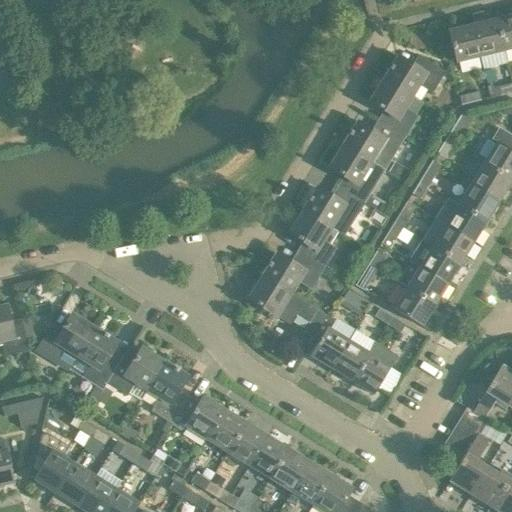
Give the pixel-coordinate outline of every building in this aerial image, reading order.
[(496,18),(504,53),(511,50),(511,16),(505,18),(504,16),(496,18)] [(472,26),(480,58),(504,53),(496,18),(487,20),(487,22),(472,26)] [(480,58),(472,26),(457,29),(457,28),(447,30),(455,65),(480,58)] [(385,80),(412,97),(419,86),(433,94),(446,74),(419,57),(413,67),(399,58),(385,80)] [(383,125),(405,139),(419,118),(414,115),(422,103),(412,97),(385,80),(370,103),(390,115),(383,125)] [(511,93),(511,90),(510,83),(497,87),(499,97),(511,93)] [(480,100),(478,91),(458,96),(461,105),(480,100)] [(358,123),(344,146),(372,163),(379,151),(392,160),(405,139),(383,125),(377,135),(358,123)] [(445,140),(453,145),(461,132),(453,127),(445,140)] [(497,143),(484,164),(511,181),(511,136),(500,129),(493,140),(497,143)] [(453,145),(445,140),(439,151),(447,155),(453,145)] [(349,181),(343,191),(365,205),(385,172),(372,163),(344,146),(330,169),(349,181)] [(471,185),(500,202),(508,189),(510,190),(511,185),(511,181),(484,164),(471,185)] [(413,173),(405,168),(399,178),(407,183),(413,173)] [(435,173),(427,169),(419,181),(427,186),(435,173)] [(427,186),(419,181),(411,194),(419,199),(427,186)] [(500,202),(471,185),(458,205),(488,224),(493,216),(492,215),(500,202)] [(317,189),(303,212),(331,229),(338,217),(352,225),(365,205),(343,191),(337,201),(317,189)] [(445,226),(474,244),(482,230),(484,231),(488,224),(458,205),(447,199),(434,219),(445,226)] [(384,204),(379,213),(388,219),(393,210),(384,204)] [(401,211),(394,223),(402,228),(410,216),(401,211)] [(308,246),(302,256),(324,270),(337,249),(330,245),(337,233),(331,229),(303,212),(289,234),(308,246)] [(394,242),(402,228),(394,223),(385,237),(394,242)] [(433,247),(463,265),(468,257),(466,256),(474,244),(445,226),(433,247)] [(420,267),(448,285),(457,272),(458,273),(463,265),(433,247),(420,267)] [(368,265),(376,269),(384,256),(377,251),(368,265)] [(277,255),(263,277),(290,294),(298,282),(311,291),(324,270),(302,256),(296,266),(277,255)] [(376,269),(368,265),(361,277),(368,282),(376,269)] [(407,288),(437,307),(442,299),(440,298),(448,285),(420,267),(407,288)] [(290,294),(263,277),(248,300),(290,326),(296,316),(309,324),(316,312),(317,311),(290,294)] [(437,307),(407,288),(393,309),(422,327),(431,313),(432,314),(437,307)] [(349,292),(345,299),(358,307),(363,299),(349,292)] [(0,308),(0,341),(1,341),(5,357),(29,351),(23,326),(11,329),(6,307),(0,308)] [(375,317),(388,325),(393,317),(379,309),(375,317)] [(317,311),(316,312),(309,324),(303,334),(313,340),(327,317),(317,311)] [(58,364),(70,372),(95,331),(72,317),(60,335),(50,329),(36,351),(58,364)] [(393,317),(388,325),(401,333),(405,325),(393,317)] [(332,370),(349,341),(327,328),(309,359),(317,364),(318,362),(332,370)] [(102,392),(120,363),(119,362),(115,369),(106,363),(117,345),(95,331),(70,372),(81,379),(102,392)] [(351,385),(370,354),(349,341),(332,370),(344,378),(343,380),(351,385)] [(374,396),(391,367),(398,356),(376,343),(370,354),(351,385),(358,389),(360,387),(374,396)] [(136,384),(148,392),(165,364),(142,350),(130,369),(120,363),(102,392),(107,385),(127,398),(136,384)] [(176,420),(185,405),(186,404),(176,398),(188,379),(165,364),(148,392),(160,399),(152,413),(166,422),(171,425),(172,426),(176,420)] [(509,405),(508,405),(511,397),(511,371),(502,366),(473,413),(484,419),(494,404),(505,411),(509,405)] [(36,424),(43,397),(2,407),(4,417),(17,414),(21,428),(36,424)] [(225,412),(204,398),(195,412),(185,405),(176,420),(172,426),(181,431),(184,430),(185,428),(207,442),(225,412)] [(467,409),(460,419),(481,432),(488,421),(484,419),(473,413),(467,409)] [(207,442),(228,455),(247,425),(225,412),(207,442)] [(460,419),(454,430),(474,442),(478,435),(479,436),(481,432),(460,419)] [(92,438),(95,432),(97,429),(82,420),(77,429),(92,438)] [(166,422),(161,430),(166,433),(171,425),(166,422)] [(228,455),(249,468),(267,437),(247,425),(228,455)] [(110,437),(97,429),(95,432),(92,438),(104,446),(110,437)] [(454,430),(448,440),(467,452),(474,442),(454,430)] [(474,442),(467,452),(461,463),(449,481),(471,495),(490,464),(479,457),(489,442),(479,436),(478,435),(474,442)] [(34,482),(56,496),(74,466),(62,458),(66,452),(65,446),(46,436),(41,437),(36,457),(45,463),(34,482)] [(249,468),(270,481),(289,451),(267,437),(249,468)] [(0,487),(13,485),(5,451),(2,438),(0,438),(0,487)] [(461,463),(467,452),(448,440),(441,451),(461,463)] [(119,455),(133,464),(139,455),(124,446),(119,455)] [(270,481),(291,494),(310,464),(289,451),(270,481)] [(151,463),(139,455),(133,464),(146,472),(151,463)] [(176,475),(181,466),(167,458),(162,466),(176,475)] [(291,494),(286,502),(294,506),(299,498),(312,506),(330,477),(331,476),(310,464),(291,494)] [(490,464),(471,495),(492,508),(499,496),(511,477),(490,464)] [(77,509),(95,479),(74,466),(56,496),(77,509)] [(206,492),(211,483),(196,473),(190,482),(206,492)] [(216,475),(211,483),(220,488),(225,480),(216,475)] [(353,511),(359,503),(349,497),(353,490),(331,476),(330,477),(312,506),(321,511),(353,511)] [(498,511),(511,511),(511,477),(499,496),(492,508),(498,511)] [(77,509),(82,511),(103,511),(116,492),(95,479),(77,509)] [(168,489),(183,498),(188,490),(173,481),(168,489)] [(211,483),(206,492),(218,499),(223,490),(220,488),(211,483)] [(188,490),(183,498),(195,506),(200,497),(188,490)] [(116,492),(103,511),(134,511),(138,505),(116,492)] [(238,500),(232,508),(238,511),(251,511),(253,509),(238,500)] [(370,511),(370,509),(359,503),(353,511),(370,511)]
